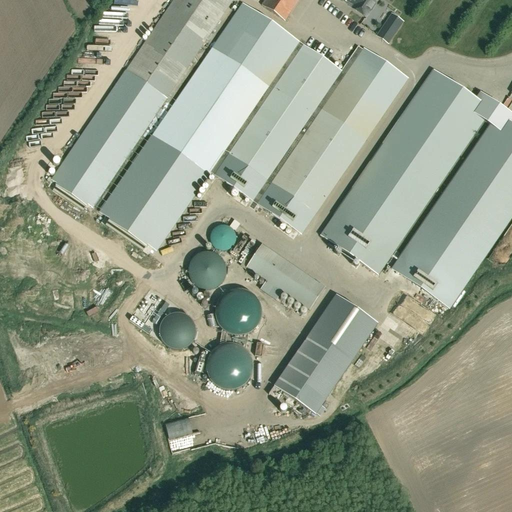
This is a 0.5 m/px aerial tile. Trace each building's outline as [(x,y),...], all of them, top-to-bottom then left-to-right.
[(232,0),(173,0),(126,71),(166,98),(192,61),(232,0)] [(265,0),(262,5),(284,21),(298,0),(265,0)] [(340,0),(341,1),(341,0),(346,0),(354,5),(352,8),(366,17),(377,0),(340,0)] [(117,12),(126,9),(123,2),(114,6),(117,12)] [(209,175),(225,152),(317,214),(407,79),(358,46),(341,70),(242,4),(153,137),(209,175)] [(388,44),(395,33),(402,23),(392,15),(384,26),(377,36),(388,44)] [(127,34),(137,29),(131,19),(121,24),(127,34)] [(106,25),(111,36),(116,34),(112,23),(106,25)] [(109,52),(115,49),(108,32),(102,35),(109,52)] [(320,236),(378,276),(491,110),(433,71),(320,236)] [(192,187),(169,188),(170,210),(164,210),(166,247),(175,246),(174,208),(189,208),(189,197),(193,196),(192,187)] [(234,245),(236,239),(234,232),(230,227),(223,226),(217,227),(212,232),(210,239),(212,245),(217,250),(223,251),(230,250),(234,245)] [(263,245),(248,268),(311,310),(326,288),(263,245)] [(225,277),(226,271),(225,265),(224,264),(224,263),(220,258),(215,254),(214,254),(213,253),(207,252),(201,253),(200,254),(199,254),(194,258),(190,263),(190,264),(190,265),(188,271),(190,277),(190,278),(190,279),(194,284),(199,288),(200,288),(201,289),(207,290),(213,289),(214,288),(215,288),(220,284),(224,279),(224,278),(225,277)] [(260,320),(261,313),(260,306),(257,299),(252,294),(245,291),(238,290),(231,291),(224,294),(219,300),(216,306),(215,313),(216,320),(219,327),(224,332),(231,335),(238,336),(245,335),(252,332),(257,327),(260,320)] [(311,333),(352,361),(377,325),(335,297),(311,333)] [(196,330),(195,326),(193,323),(191,320),(188,318),(185,316),(181,315),(177,314),(174,315),(170,316),(167,318),(164,320),(162,323),(160,326),(159,330),(159,333),(159,337),(160,340),(162,344),(164,347),(167,349),(170,351),(174,352),(177,352),(181,352),(185,351),(188,349),(191,347),(193,344),(195,340),(196,337),(196,333),(196,330)] [(282,335),(288,328),(271,315),(265,322),(282,335)] [(251,375),(252,367),(251,360),(248,354),(243,349),(236,345),(229,344),(222,345),(215,349),(210,354),(207,360),(206,368),(207,375),(210,381),(215,386),(222,390),(229,391),(236,390),(243,386),(248,381),(251,375)] [(290,378),(281,392),(316,415),(325,401),(290,378)]
